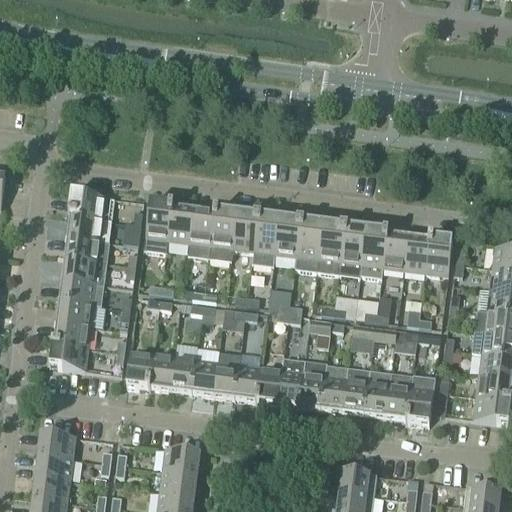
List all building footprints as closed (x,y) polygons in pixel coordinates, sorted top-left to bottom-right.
[(71,200),(68,222),(111,227),(114,205),(71,200)] [(166,259),(167,248),(172,212),(150,209),(144,256),(166,259)] [(167,248),(189,251),(193,216),(173,214),(173,212),(172,212),(167,248)] [(189,251),(187,262),(209,265),(215,218),(214,217),(214,219),(213,220),(193,217),(189,251)] [(134,218),(133,230),(141,232),(142,219),(134,218)] [(230,267),(232,256),(236,220),(215,218),(209,265),(230,267)] [(232,256),(253,259),(258,223),(236,220),(232,256)] [(67,244),(101,248),(108,249),(111,227),(68,222),(68,223),(69,224),(67,244)] [(253,259),(275,262),(279,226),(258,223),(253,259)] [(275,262),(296,264),(301,228),(279,226),(275,262)] [(296,264),(318,267),(322,231),(301,228),(296,264)] [(141,232),(133,230),(131,242),(139,244),(141,232)] [(338,281),(339,270),(344,234),(322,231),(318,267),(316,279),(338,281)] [(339,270),(361,272),(365,237),(344,234),(339,270)] [(365,237),(361,272),(360,282),(381,285),(382,275),(387,239),(365,237)] [(388,239),(387,239),(382,275),(404,278),(408,243),(388,241),(388,239)] [(428,246),(408,243),(404,278),(425,280),(429,245),(428,245),(428,246)] [(67,244),(64,265),(99,270),(101,248),(67,244)] [(452,248),(429,245),(425,280),(447,283),(452,248)] [(511,255),(495,253),(492,276),(511,278),(511,255)] [(457,259),(455,271),(463,272),(465,260),(457,259)] [(129,261),(127,273),(135,274),(137,262),(129,261)] [(64,265),(61,287),(96,291),(99,270),(64,265)] [(463,272),(455,271),(454,283),(462,284),(463,272)] [(135,274),(127,273),(126,285),(134,286),(135,274)] [(511,278),(492,276),(489,297),(511,299),(511,278)] [(59,308),(93,313),(100,313),(103,292),(96,291),(61,287),(59,308)] [(149,300),(161,302),(162,294),(150,292),(149,300)] [(162,294),(161,302),(173,303),(174,295),(162,294)] [(477,317),(487,318),(511,321),(511,299),(489,297),(479,295),(477,317)] [(192,305),(204,307),(205,299),(193,298),(192,305)] [(205,299),(204,307),(216,308),(217,301),(205,299)] [(451,302),(450,313),(458,314),(459,303),(451,302)] [(235,311),(246,312),(247,304),(236,303),(235,311)] [(123,304),(122,316),(130,317),(131,305),(123,304)] [(247,304),(246,312),(258,314),(259,306),(247,304)] [(147,314),(159,315),(160,308),(148,306),(147,314)] [(59,308),(56,329),(90,334),(93,313),(59,308)] [(160,308),(159,315),(171,317),(172,309),(160,308)] [(278,311),(277,319),(289,321),(289,318),(290,313),(278,311)] [(190,319),(202,321),(203,313),(191,312),(190,319)] [(203,313),(202,321),(201,329),(213,330),(215,315),(203,313)] [(289,318),(289,321),(301,322),(302,314),(290,313),(289,318)] [(458,314),(450,313),(448,325),(456,326),(458,314)] [(321,322),(333,323),(334,315),(322,314),(321,322)] [(334,315),(333,323),(345,325),(346,317),(334,315)] [(130,317),(122,316),(120,328),(128,329),(130,317)] [(233,325),(245,326),(246,318),(234,317),(233,325)] [(409,317),(407,333),(418,334),(419,326),(420,318),(409,317)] [(246,318),(245,326),(257,328),(258,320),(246,318)] [(511,321),(487,318),(484,339),(511,343),(511,321)] [(277,319),(276,327),(288,328),(289,324),(289,321),(277,319)] [(364,327),(376,329),(377,321),(365,319),(364,327)] [(289,324),(288,328),(300,330),(301,322),(289,321),(289,324)] [(377,321),(376,329),(387,330),(388,322),(377,321)] [(419,326),(418,334),(430,336),(431,328),(419,326)] [(310,327),(309,338),(330,341),(330,337),(331,337),(332,329),(310,327)] [(52,349),(52,351),(88,355),(90,334),(56,329),(53,349),(52,349)] [(344,331),(332,329),(331,337),(343,339),(344,331)] [(351,345),(373,347),(375,334),(353,331),(351,345)] [(375,334),(373,347),(394,350),(396,336),(375,334)] [(405,347),(417,348),(418,340),(406,339),(405,347)] [(511,343),(484,339),(481,361),(511,364),(511,343)] [(418,340),(417,348),(429,350),(430,342),(418,340)] [(446,345),(445,357),(452,358),(454,346),(446,345)] [(118,347),(116,359),(124,360),(126,348),(118,347)] [(88,355),(52,351),(49,373),(85,378),(88,355)] [(175,364),(170,397),(191,400),(191,401),(192,401),(196,367),(198,354),(177,351),(176,364),(175,364)] [(196,367),(192,401),(192,400),(213,403),(218,369),(219,360),(219,357),(198,354),(196,367)] [(452,358),(445,357),(443,369),(451,370),(452,358)] [(126,394),(149,397),(153,361),(131,358),(126,394)] [(124,360),(116,359),(115,371),(123,372),(124,360)] [(218,369),(213,403),(234,405),(234,406),(239,372),(240,362),(219,360),(218,369)] [(150,396),(170,398),(175,364),(153,361),(149,397),(150,397),(150,396)] [(511,364),(481,361),(478,382),(511,386),(511,364)] [(277,413),(299,416),(305,368),(283,365),(282,377),(277,413)] [(320,417),(326,372),(326,370),(305,367),(305,368),(299,416),(300,416),(300,415),(320,417)] [(255,410),(256,410),(260,375),(239,372),(234,406),(255,409),(255,410)] [(320,417),(342,420),(348,375),(326,372),(320,417)] [(256,410),(277,413),(282,377),(260,375),(256,410)] [(363,423),(369,378),(369,377),(348,375),(342,420),(363,423)] [(363,423),(385,426),(390,381),(369,378),(363,423)] [(405,429),(406,429),(411,394),(412,384),(390,381),(385,426),(405,428),(405,429)] [(511,386),(478,382),(476,404),(511,408),(511,407),(510,407),(511,392),(511,386)] [(441,387),(439,399),(447,400),(448,388),(441,387)] [(411,394),(406,429),(429,432),(433,397),(411,394)] [(447,400),(439,399),(437,411),(445,412),(447,400)] [(511,408),(476,404),(473,426),(508,431),(511,408)] [(41,440),(38,462),(72,466),(75,444),(41,440)] [(165,456),(162,478),(197,482),(199,460),(165,456)] [(103,459),(101,470),(110,471),(112,460),(103,459)] [(118,461),(116,472),(125,473),(126,462),(118,461)] [(38,462),(35,484),(70,488),(72,466),(38,462)] [(110,471),(101,470),(100,481),(109,482),(110,471)] [(125,473),(116,472),(115,483),(124,484),(125,473)] [(162,478),(160,499),(194,504),(197,482),(162,478)] [(342,478),(339,498),(374,503),(376,482),(342,478)] [(35,484),(33,505),(67,509),(70,488),(35,484)] [(466,493),(463,511),(498,511),(500,498),(466,493)] [(408,496),(406,507),(415,508),(417,497),(408,496)] [(339,498),(337,511),(372,511),(374,503),(339,498)] [(423,498),(421,509),(430,510),(432,499),(423,498)] [(160,499),(157,511),(192,511),(194,504),(160,499)] [(97,502),(96,511),(105,511),(106,503),(97,502)]
